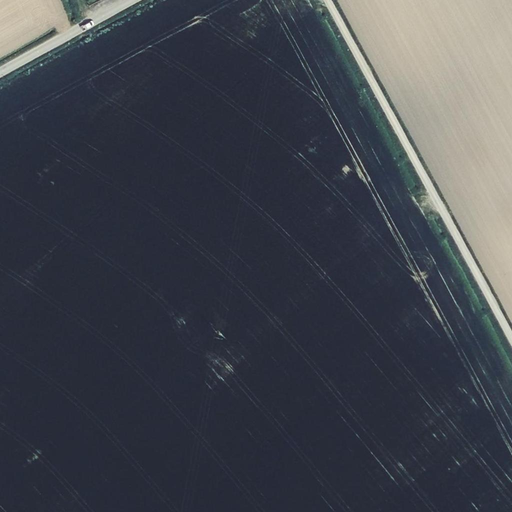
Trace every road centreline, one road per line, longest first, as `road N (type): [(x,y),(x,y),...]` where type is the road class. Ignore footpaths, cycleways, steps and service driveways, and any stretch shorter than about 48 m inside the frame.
road 1 (unclassified): [(511,338),(327,0)]
road 2 (unclassified): [(0,71),(128,0)]
